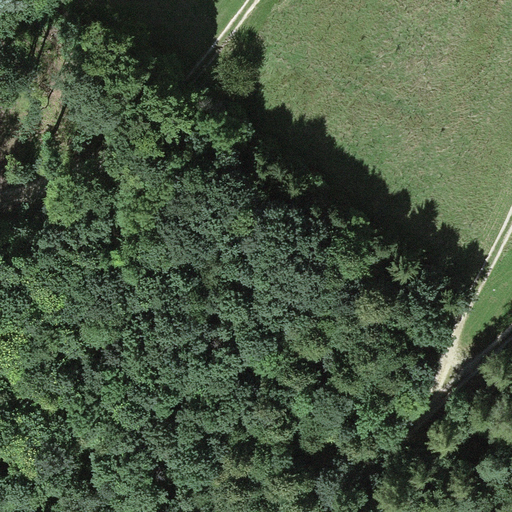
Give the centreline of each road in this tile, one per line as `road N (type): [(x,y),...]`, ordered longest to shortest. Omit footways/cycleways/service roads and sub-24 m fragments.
road 1 (track): [(251,0),(139,141),(75,176),(0,201)]
road 2 (track): [(321,511),(511,324)]
road 3 (track): [(451,380),(442,356),(457,312),(511,204)]
